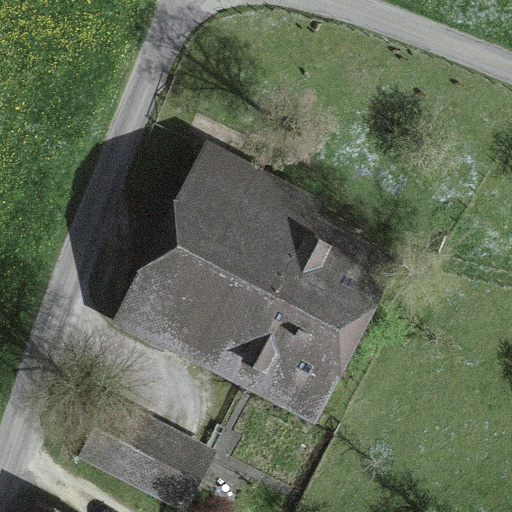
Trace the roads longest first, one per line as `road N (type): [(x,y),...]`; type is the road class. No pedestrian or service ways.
road 1 (unclassified): [(186,0),(112,165),(0,485)]
road 2 (unclassified): [(328,0),(511,68)]
